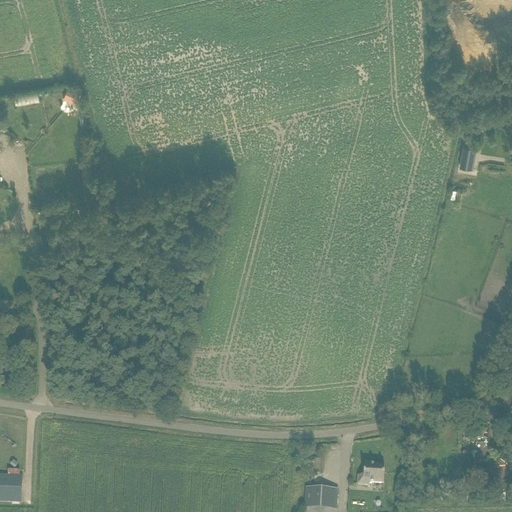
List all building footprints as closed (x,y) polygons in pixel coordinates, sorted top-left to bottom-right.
[(68,86),(60,110),(74,115),(82,91),(68,86)] [(477,120),(476,127),(483,128),(484,121),(477,120)] [(474,149),(463,147),(460,167),(470,169),(474,149)] [(358,485),(369,486),(369,484),(383,484),(384,467),(371,466),(371,464),(365,463),(364,477),(358,477),(358,485)] [(0,502),(21,503),(22,477),(0,475),(0,502)] [(336,511),(337,510),(338,490),(306,488),(305,509),(304,511),(336,511)]
